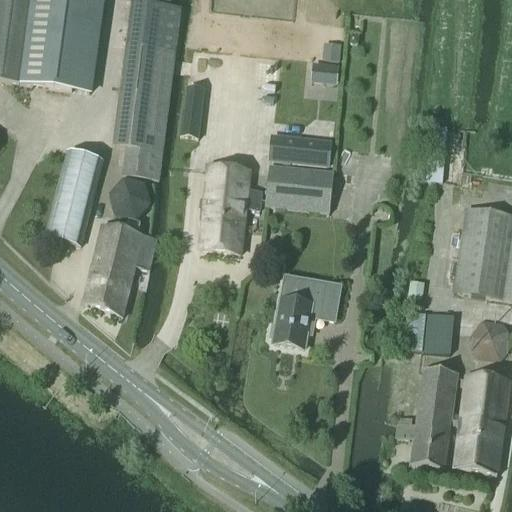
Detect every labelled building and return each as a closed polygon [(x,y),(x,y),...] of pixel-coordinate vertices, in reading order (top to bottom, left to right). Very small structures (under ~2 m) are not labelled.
[(0,0),(0,86),(89,99),(103,0),(0,0)] [(125,52),(112,151),(126,152),(122,181),(157,185),(158,186),(172,75),(173,63),(174,58),(180,14),(178,14),(131,7),(125,52)] [(198,144),(204,96),(185,93),(179,141),(198,144)] [(441,188),(447,134),(432,133),(427,186),(441,188)] [(270,140),(267,166),(328,173),(331,147),(270,140)] [(79,252),(102,165),(68,156),(45,243),(79,252)] [(328,218),(332,179),(300,175),(268,172),(264,211),(328,218)] [(258,215),(260,196),(247,195),(249,177),(207,173),(198,257),(241,261),(245,214),(258,215)] [(135,228),(151,212),(144,191),(122,186),(108,201),(115,222),(135,228)] [(511,221),(466,215),(454,298),(511,306),(511,221)] [(149,276),(156,246),(101,233),(81,311),(124,322),(137,273),(149,276)] [(320,319),(326,289),(284,281),(276,331),(271,330),(269,343),(273,344),(273,348),(303,354),(306,337),(308,337),(310,323),(308,323),(309,317),(320,319)] [(409,286),(407,304),(421,305),(423,288),(409,286)] [(449,360),(453,322),(407,318),(403,356),(449,360)] [(499,367),(511,350),(511,347),(504,328),(482,325),(468,343),(477,363),(499,367)] [(459,419),(452,419),(458,379),(422,374),(415,430),(397,428),(395,443),(412,445),(409,470),(445,475),(451,424),(458,424),(451,476),(497,482),(509,386),(464,380),(459,419)]
